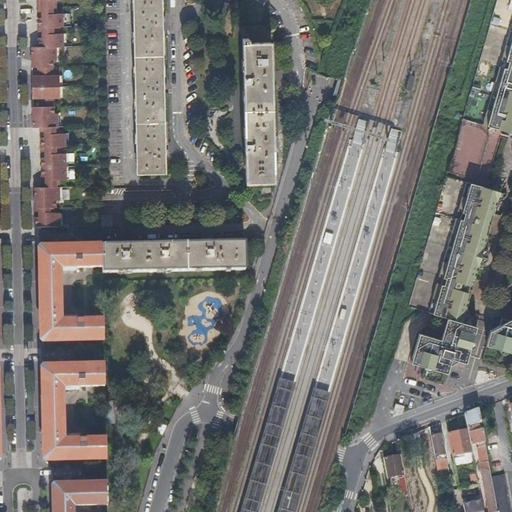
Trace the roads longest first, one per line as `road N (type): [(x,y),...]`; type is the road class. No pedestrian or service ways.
road 1 (residential): [(21,472),(11,0)]
road 2 (residential): [(207,415),(216,373),(240,344),(273,230)]
road 3 (residential): [(358,459),(384,430),(511,383)]
road 4 (residential): [(207,415),(358,459)]
road 5 (residential): [(313,94),(273,230)]
